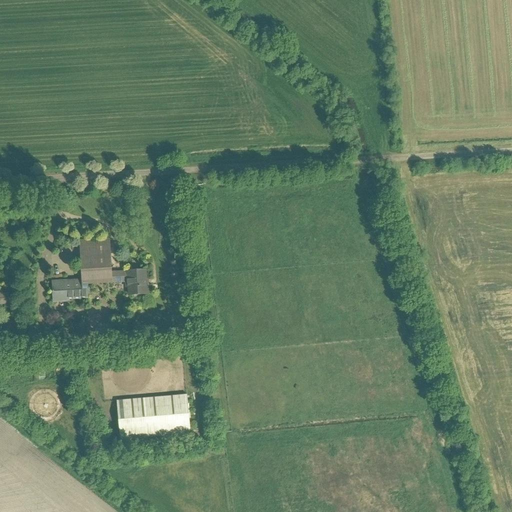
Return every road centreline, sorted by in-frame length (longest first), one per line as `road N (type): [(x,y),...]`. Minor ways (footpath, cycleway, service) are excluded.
road 1 (unclassified): [(388,158),(0,180)]
road 2 (track): [(511,151),(388,158)]
